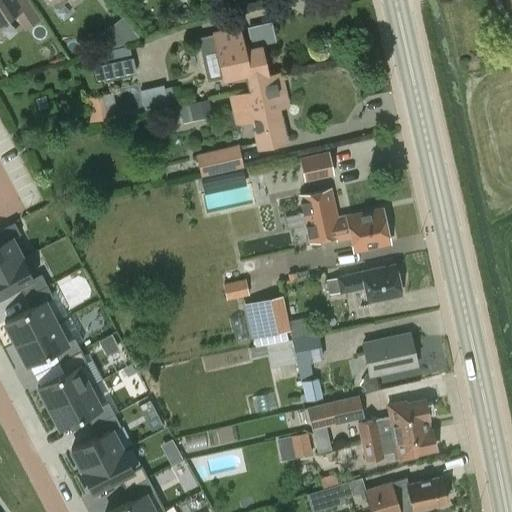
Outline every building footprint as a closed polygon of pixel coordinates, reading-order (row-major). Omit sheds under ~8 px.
[(0,0),(0,22),(15,13),(25,28),(37,19),(24,0),(0,0)] [(46,0),(49,4),(50,3),(55,9),(66,0),(67,0),(70,4),(74,0),(46,0)] [(122,16),(110,26),(123,44),(139,39),(122,16)] [(248,80),(273,75),(273,74),(266,76),(259,47),(242,51),(237,28),(212,34),(222,78),(246,72),(248,80)] [(128,46),(89,54),(92,66),(131,58),(128,46)] [(277,92),(273,75),(248,80),(250,89),(229,94),(235,121),(252,117),(259,146),(284,140),(272,93),(277,92)] [(171,86),(163,88),(167,104),(174,102),(171,86)] [(104,94),(85,98),(89,122),(108,118),(104,94)] [(207,99),(178,106),(182,123),(211,116),(207,99)] [(342,175),(380,166),(372,136),(335,146),(342,175)] [(197,154),(202,176),(243,166),(238,145),(197,154)] [(327,152),(300,158),(304,180),(305,182),(333,176),(332,174),(327,152)] [(308,242),(349,233),(353,250),(388,242),(381,210),(346,217),(336,219),(329,188),(298,195),(308,242)] [(0,269),(21,258),(11,238),(20,234),(13,222),(0,228),(0,269)] [(21,258),(0,269),(0,296),(19,286),(24,297),(47,285),(40,273),(32,278),(21,258)] [(339,294),(364,288),(367,301),(400,294),(393,265),(360,272),(360,270),(335,276),(335,277),(324,280),(328,295),(338,293),(339,294)] [(244,278),(222,284),(226,299),(248,294),(244,278)] [(30,308),(4,322),(15,343),(55,322),(45,302),(53,298),(47,285),(25,297),(30,308)] [(281,295),(243,303),(251,338),(253,337),(255,345),(286,339),(284,330),(289,330),(281,295)] [(287,320),(289,330),(291,339),(311,335),(307,316),(287,320)] [(55,322),(15,343),(26,364),(28,363),(52,350),(58,361),(80,349),(74,337),(65,341),(55,322)] [(291,339),(265,344),(267,351),(270,367),(296,361),(298,373),(300,381),(312,379),(308,362),(322,359),(317,333),(316,334),(311,335),(291,339)] [(362,343),(369,375),(415,365),(408,333),(362,343)] [(99,341),(106,354),(117,348),(110,335),(99,341)] [(63,372),(37,386),(48,407),(88,386),(78,366),(86,361),(80,349),(58,361),(63,372)] [(88,386),(48,407),(59,428),(86,414),(91,425),(113,413),(107,401),(99,405),(88,386)] [(356,394),(307,406),(311,429),(362,416),(356,394)] [(374,419),(357,423),(360,439),(428,426),(425,414),(427,411),(426,406),(423,404),(423,400),(406,404),(405,401),(405,400),(386,404),(388,417),(374,420),(374,419)] [(97,435),(70,449),(81,470),(122,449),(111,430),(120,425),(113,413),(91,425),(97,435)] [(428,426),(360,439),(364,460),(381,456),(381,454),(391,452),(393,459),(398,458),(398,459),(417,455),(417,452),(433,449),(432,445),(434,442),(432,437),(430,435),(428,426)] [(307,432),(289,436),(294,457),(311,453),(307,432)] [(122,449),(81,470),(92,491),(119,478),(125,488),(147,477),(140,465),(132,469),(122,449)] [(412,511),(413,510),(445,503),(439,476),(407,483),(406,477),(390,482),(390,480),(364,488),(361,478),(305,494),(310,511),(312,511),(344,503),(342,498),(358,493),(360,499),(364,497),(368,511),(412,511)] [(130,499),(105,511),(157,511),(163,509),(147,477),(125,488),(130,499)]
